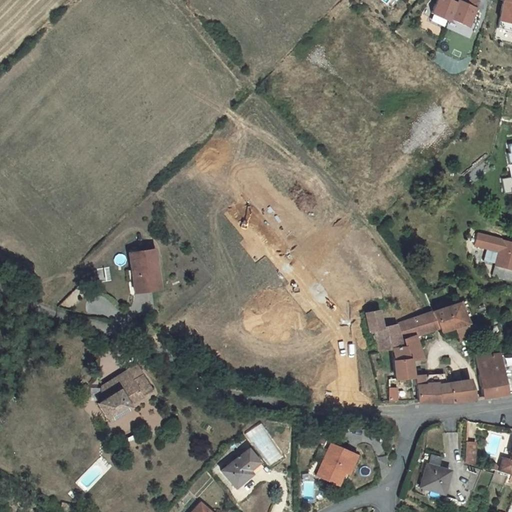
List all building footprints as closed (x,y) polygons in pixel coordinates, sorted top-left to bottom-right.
[(437,0),(431,13),(448,21),(450,18),(457,3),(449,0),(437,0)] [(458,0),(457,3),(450,18),(467,26),(478,1),(475,0),(468,0),(467,5),(458,0)] [(511,0),(503,0),(495,38),(511,42),(511,0)] [(511,270),(511,242),(501,240),(477,233),(473,246),(486,249),(498,252),(495,264),(492,275),(500,278),(503,268),(511,270)] [(153,249),(128,253),(134,293),(154,290),(151,272),(156,271),(153,249)] [(498,252),(486,249),(483,261),(495,264),(498,252)] [(500,278),(511,280),(511,270),(503,268),(500,278)] [(431,312),(438,328),(452,323),(454,327),(459,342),(471,337),(474,342),(479,340),(474,326),(468,329),(466,323),(464,318),(471,315),(465,300),(458,303),(457,303),(431,312)] [(391,350),(394,380),(411,378),(408,361),(404,347),(401,347),(400,341),(395,325),(381,328),(378,310),(364,313),(368,332),(373,330),(378,351),(391,350)] [(416,318),(421,333),(432,330),(438,328),(431,312),(428,313),(426,314),(416,318)] [(414,336),(421,333),(416,318),(397,324),(402,341),(404,347),(408,361),(422,360),(414,336)] [(454,327),(452,323),(438,328),(440,332),(454,327)] [(505,394),(498,353),(474,357),(482,398),(505,394)] [(100,401),(97,403),(107,420),(129,407),(127,405),(151,390),(141,374),(131,380),(125,371),(100,388),(100,401)] [(417,401),(417,402),(453,402),(473,399),(470,384),(466,380),(436,385),(436,383),(425,384),(425,375),(414,376),(417,401)] [(475,442),(465,442),(464,462),(474,465),(475,442)] [(351,453),(329,443),(314,476),(336,486),(340,478),(351,453)] [(511,448),(509,460),(501,458),(498,471),(511,475),(511,448)] [(247,449),(220,471),(234,487),(241,481),(241,482),(247,477),(245,475),(249,472),(248,471),(258,462),(247,449)] [(356,455),(351,453),(340,478),(345,480),(356,455)] [(440,458),(424,453),(421,463),(426,464),(419,487),(442,494),(449,471),(437,467),(440,458)] [(209,511),(199,503),(191,511),(209,511)]
